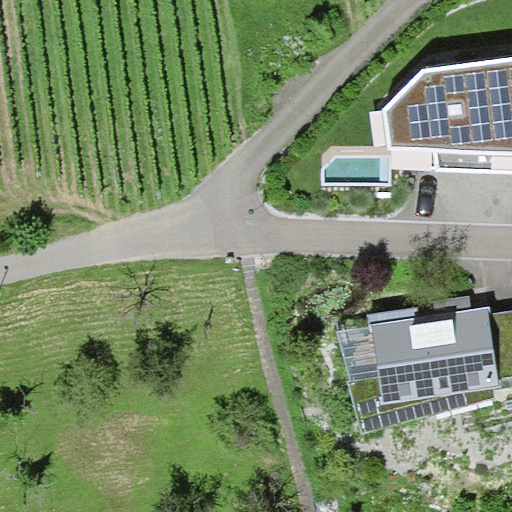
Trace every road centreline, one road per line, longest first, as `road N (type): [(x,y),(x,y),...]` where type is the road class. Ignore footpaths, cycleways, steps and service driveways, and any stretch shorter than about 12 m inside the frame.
road 1 (residential): [(511,238),(243,231),(201,216)]
road 2 (residential): [(415,0),(201,216)]
road 3 (residential): [(201,216),(0,273)]
